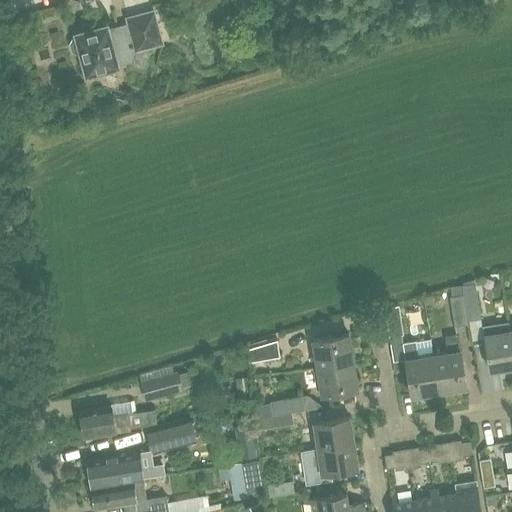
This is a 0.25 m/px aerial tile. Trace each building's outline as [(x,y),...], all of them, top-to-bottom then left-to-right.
[(133,0),(136,8),(168,0),(133,0)] [(72,51),(78,54),(81,53),(87,74),(118,66),(117,63),(131,60),(129,49),(136,48),(136,49),(161,43),(161,42),(153,12),(128,18),(130,25),(108,31),(107,25),(76,33),(77,37),(73,38),(70,43),(72,51)] [(475,283),(463,285),(464,294),(468,320),(468,321),(480,319),(475,283)] [(461,284),(450,286),(451,296),(463,294),(461,284)] [(451,296),(449,297),(454,326),(469,324),(468,321),(468,320),(464,294),(463,294),(451,296)] [(403,334),(398,305),(385,310),(389,336),(403,334)] [(505,324),(484,327),(485,335),(490,371),(511,367),(511,340),(511,331),(509,323),(505,324)] [(314,339),(318,367),(353,361),(349,334),(314,339)] [(448,354),(433,356),(439,391),(466,387),(459,335),(446,337),(448,354)] [(248,349),(250,361),(279,357),(277,341),(248,349)] [(411,395),(439,391),(433,356),(431,341),(417,344),(417,341),(403,343),(411,395)] [(357,389),(353,361),(318,367),(322,394),(357,389)] [(141,380),(140,381),(140,382),(145,400),(169,393),(184,389),(183,387),(179,373),(178,370),(176,371),(174,371),(141,380)] [(235,378),(237,398),(253,396),(251,376),(235,378)] [(271,403),(256,406),(258,417),(292,412),(304,410),(302,396),(270,402),(271,403)] [(155,409),(129,414),(113,416),(111,406),(79,411),(84,437),(131,430),(131,427),(144,425),(157,422),(155,409)] [(293,423),(292,412),(258,417),(257,417),(259,429),(293,423)] [(190,417),(148,429),(154,453),(197,442),(190,417)] [(315,422),(319,448),(354,443),(350,417),(315,422)] [(122,439),(125,454),(145,451),(142,435),(122,439)] [(242,457),(259,454),(256,441),(240,444),(242,457)] [(464,457),(473,455),(471,441),(462,443),(464,457)] [(307,475),(322,473),(323,473),(358,468),(354,443),(319,448),(320,459),(305,461),(307,475)] [(439,461),(436,447),(428,448),(430,462),(439,461)] [(430,462),(428,448),(419,449),(421,463),(430,462)] [(139,452),(88,461),(92,487),(144,479),(139,452)] [(396,467),(393,453),(385,455),(387,469),(396,467)] [(259,460),(242,463),(248,497),(265,494),(259,460)] [(166,511),(164,497),(147,500),(144,479),(92,487),(95,508),(113,505),(114,511),(132,511),(135,511),(134,511),(166,511)] [(481,511),(477,483),(476,479),(455,483),(456,493),(459,511),(481,511)] [(268,484),(269,496),(294,492),(293,481),(268,484)] [(430,496),(413,499),(415,511),(437,511),(434,489),(429,490),(430,496)] [(438,489),(434,489),(437,511),(459,511),(456,493),(439,495),(438,489)] [(312,502),(313,511),(359,511),(365,511),(364,501),(348,503),(346,492),(305,498),(306,503),(312,502)] [(497,504),(495,495),(486,497),(487,505),(497,504)] [(395,496),(391,497),(393,511),(415,511),(413,499),(396,502),(395,496)]
